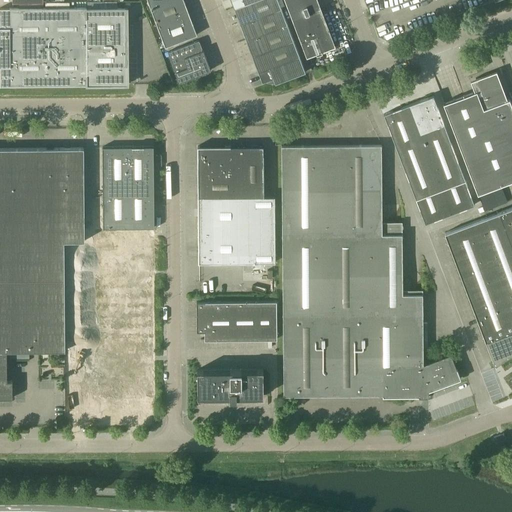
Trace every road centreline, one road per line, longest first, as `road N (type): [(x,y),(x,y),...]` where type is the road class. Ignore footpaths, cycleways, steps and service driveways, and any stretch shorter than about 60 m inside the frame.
road 1 (unclassified): [(176,442),(425,442),(511,415)]
road 2 (unclassified): [(176,442),(174,107)]
road 3 (unclassified): [(0,445),(176,442)]
road 4 (unclassified): [(0,109),(174,107)]
road 5 (unclassified): [(375,66),(511,14)]
road 6 (unclassified): [(243,107),(274,104),(375,66)]
